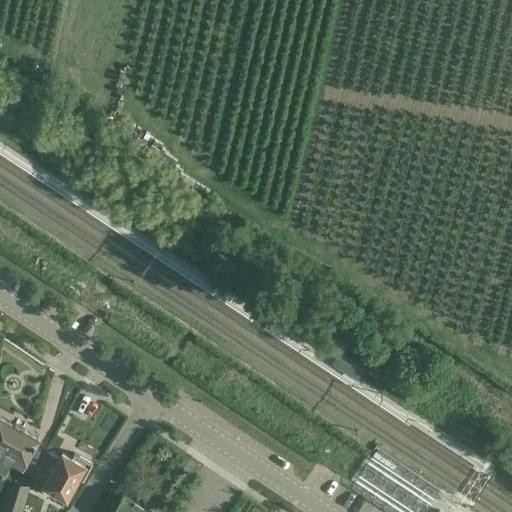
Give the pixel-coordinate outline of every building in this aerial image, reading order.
[(40,438),(0,415),(0,467),(5,471),(11,460),(23,467),(40,438)] [(83,480),(93,463),(74,453),(71,458),(62,453),(60,458),(46,450),(31,486),(42,492),(44,486),(66,498),(78,477),(83,480)] [(392,511),(414,511),(416,509),(352,469),(344,481),(392,511)] [(21,511),(29,487),(10,481),(0,511),(21,511)] [(152,511),(124,494),(112,511),(152,511)]
